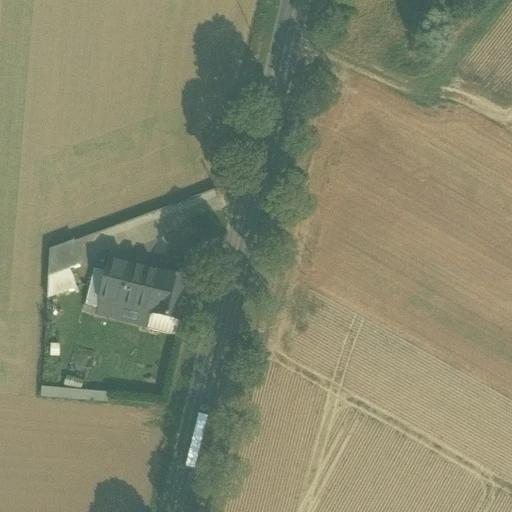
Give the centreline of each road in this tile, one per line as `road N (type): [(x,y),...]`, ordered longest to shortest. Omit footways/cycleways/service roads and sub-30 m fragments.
road 1 (primary): [(296,0),(172,511)]
road 2 (track): [(422,97),(286,40)]
